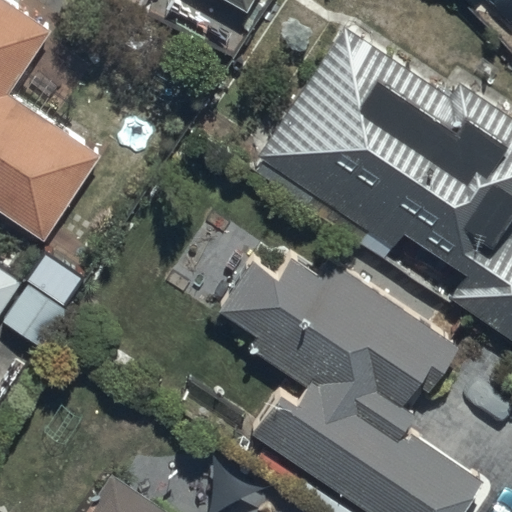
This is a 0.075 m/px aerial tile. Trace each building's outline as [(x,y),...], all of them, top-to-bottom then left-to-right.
[(0,214),(45,244),(101,160),(8,99),(50,35),(0,1),(0,214)] [(450,84),(341,16),(255,150),(273,162),(266,173),(310,201),(317,189),(394,238),(401,227),(464,267),(451,289),(511,326),(511,108),(457,73),(450,84)] [(461,340),(326,252),(316,267),(292,252),(278,273),(248,254),(215,306),(251,329),(245,340),(308,381),(296,403),(280,391),(251,429),(378,511),(459,511),(486,471),(408,420),(461,340)] [(0,310),(23,277),(0,261),(0,310)] [(181,511),(109,462),(76,511),(181,511)]
